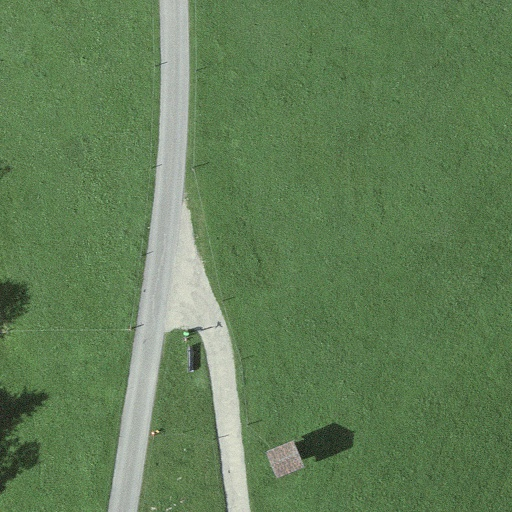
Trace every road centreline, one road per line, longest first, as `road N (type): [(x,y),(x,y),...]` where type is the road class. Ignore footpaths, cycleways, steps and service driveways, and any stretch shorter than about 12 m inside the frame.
road 1 (unclassified): [(174,0),(171,175),(123,511)]
road 2 (track): [(240,511),(218,343),(202,304),(162,252)]
